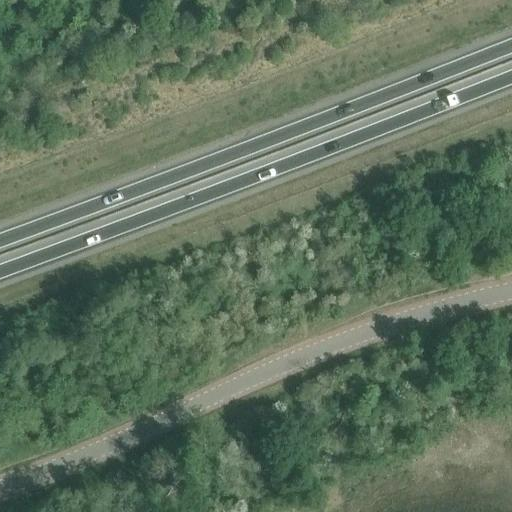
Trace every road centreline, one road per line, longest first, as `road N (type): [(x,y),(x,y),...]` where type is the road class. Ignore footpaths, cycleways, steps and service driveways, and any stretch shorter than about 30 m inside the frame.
road 1 (unclassified): [(511,291),(292,362),(0,490)]
road 2 (trunk): [(0,273),(511,78)]
road 3 (trunk): [(511,46),(0,241)]
